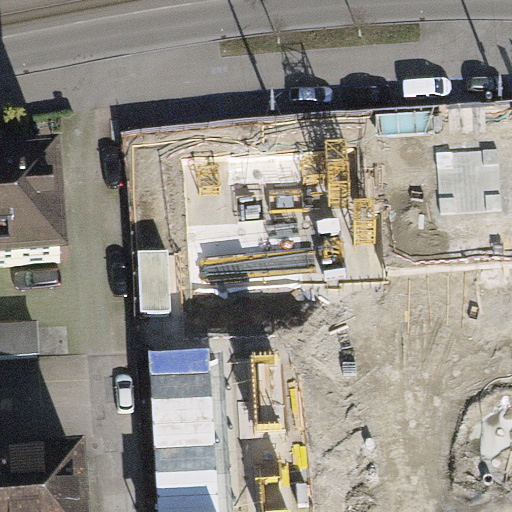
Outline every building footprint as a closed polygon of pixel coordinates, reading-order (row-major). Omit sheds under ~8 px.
[(361,141),(179,152),(188,291),(370,280),(361,141)] [(0,267),(60,264),(53,168),(17,171),(0,172),(0,267)] [(0,358),(47,354),(44,323),(0,327),(0,358)] [(511,511),(511,352),(361,362),(370,511),(511,511)] [(0,468),(0,511),(81,511),(78,463),(0,468)]
